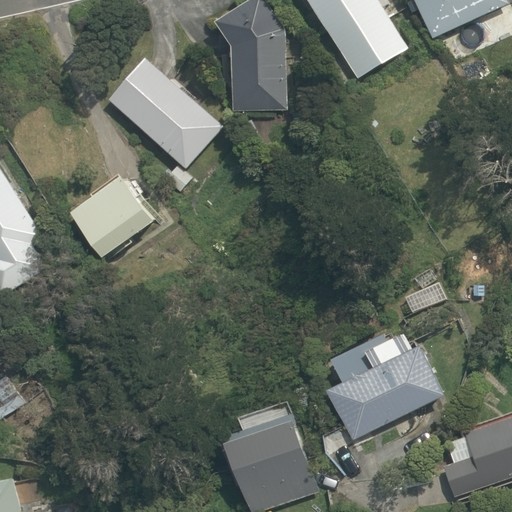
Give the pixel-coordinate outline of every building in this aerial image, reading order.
[(273,0),(258,0),(232,18),(247,49),(246,113),(294,114),(297,32),(273,0)] [(321,0),(360,77),(415,50),(389,0),(321,0)] [(511,12),(511,0),(419,0),(431,38),(511,12)] [(232,126),(161,61),(122,104),(193,169),(232,126)] [(56,236),(0,147),(0,295),(2,299),(58,264),(45,243),(56,236)] [(172,216),(147,176),(87,213),(112,253),(172,216)] [(414,330),(341,360),(352,387),(340,392),(359,438),(462,395),(441,345),(424,353),(414,330)] [(0,420),(30,402),(13,374),(0,381),(0,420)] [(511,420),(482,429),(492,465),(459,474),(465,496),(511,483),(511,420)] [(309,423),(245,444),(266,511),(273,511),(332,493),(309,423)] [(36,511),(30,479),(0,484),(0,511),(36,511)]
